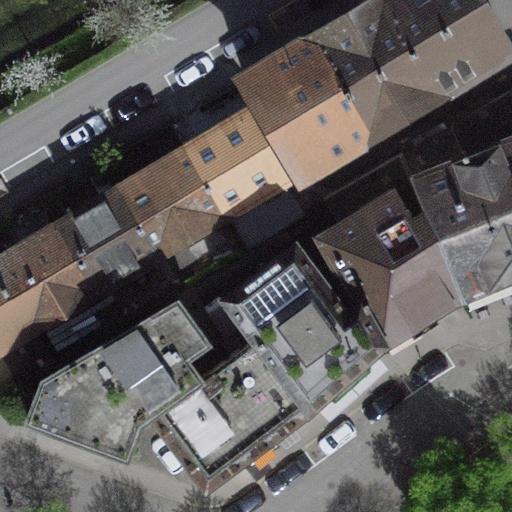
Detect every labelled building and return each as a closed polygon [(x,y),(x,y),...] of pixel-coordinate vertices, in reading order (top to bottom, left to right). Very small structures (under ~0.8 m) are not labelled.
[(506,51),(475,0),(376,0),(313,38),(369,131),(506,51)] [(300,172),(369,131),(313,38),(243,78),(300,172)] [(511,90),(405,154),(462,296),(511,276),(511,90)] [(245,112),(185,147),(224,216),(285,181),(245,112)] [(224,216),(185,147),(115,189),(157,257),(224,216)] [(462,296),(405,154),(404,151),(325,197),(339,220),(318,236),(358,300),(384,343),(462,296)] [(157,257),(115,189),(57,224),(97,292),(157,257)] [(97,292),(57,224),(0,256),(0,283),(28,332),(97,292)] [(308,409),(384,343),(358,300),(345,311),(295,243),(224,296),(253,335),(308,409)] [(0,348),(28,332),(0,283),(0,348)] [(206,339),(175,300),(45,376),(30,418),(127,455),(137,423),(145,417),(152,411),(198,378),(182,356),(206,339)] [(206,484),(308,409),(253,335),(198,378),(152,411),(206,484)]
